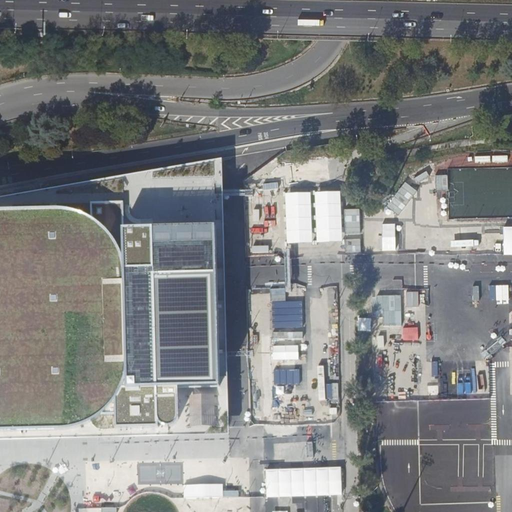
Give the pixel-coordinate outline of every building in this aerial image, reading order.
[(226,435),(229,435),(224,193),(224,175),(223,160),(0,199),(0,440),(43,440),(123,438),(226,435)] [(310,440),(331,439),(325,186),(311,186),(311,193),(299,194),(300,264),(279,265),(280,281),(290,281),(290,299),(299,299),(300,324),(307,323),(310,440)] [(266,204),(251,204),(252,222),(267,222),(266,204)] [(402,318),(376,319),(378,407),(404,406),(402,318)] [(161,487),(173,488),(173,479),(170,479),(171,470),(161,470),(161,487)] [(322,502),(337,501),(336,484),(322,484),(322,502)]
